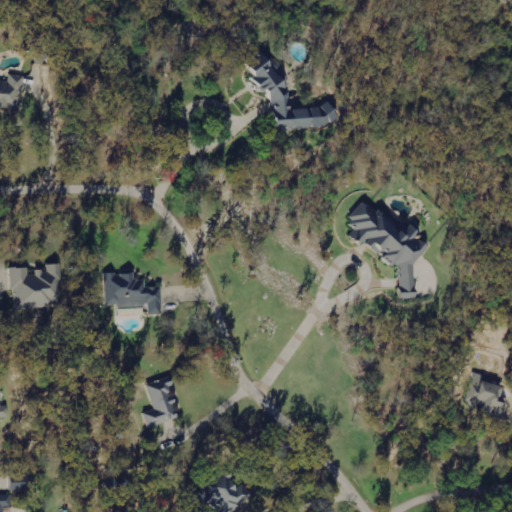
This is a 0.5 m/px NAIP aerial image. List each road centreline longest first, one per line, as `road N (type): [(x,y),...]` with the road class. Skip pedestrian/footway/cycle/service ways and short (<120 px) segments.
road 1 (residential): [(363,511),(321,455),(238,372),(195,261),(155,200),(111,185),(0,183)]
road 2 (residential): [(391,511),(448,489),(511,482)]
